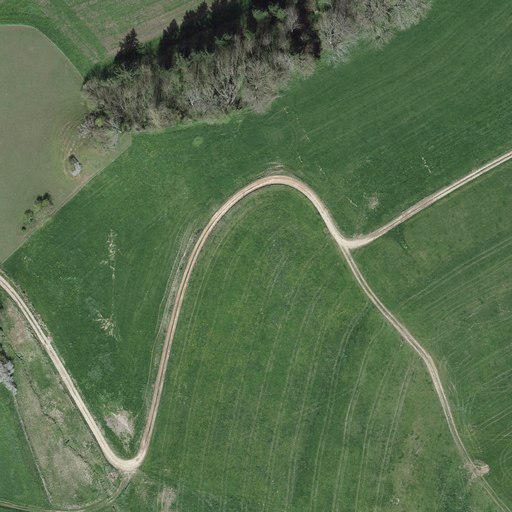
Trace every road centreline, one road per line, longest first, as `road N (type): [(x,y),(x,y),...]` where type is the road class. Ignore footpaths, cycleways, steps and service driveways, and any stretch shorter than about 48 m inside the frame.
road 1 (track): [(0,280),(107,452),(127,465),(142,452),(194,252),(239,194),(267,180),(290,181),(353,244),(511,154)]
road 2 (track): [(468,463),(428,362),(376,302),(343,242)]
